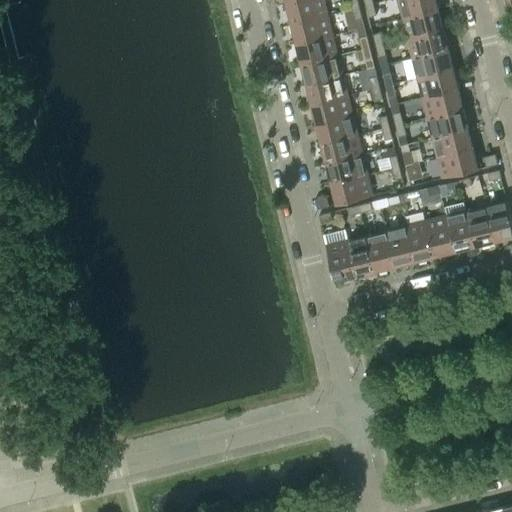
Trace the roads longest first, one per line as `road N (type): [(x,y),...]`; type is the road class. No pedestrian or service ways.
road 1 (residential): [(0,498),(349,410)]
road 2 (residential): [(326,316),(247,0)]
road 3 (residential): [(326,316),(511,269)]
road 4 (residential): [(349,410),(511,371)]
road 5 (residential): [(370,504),(511,470)]
road 6 (residential): [(511,136),(477,0)]
